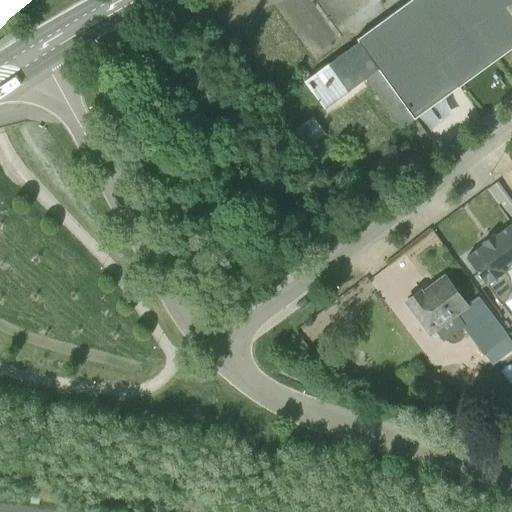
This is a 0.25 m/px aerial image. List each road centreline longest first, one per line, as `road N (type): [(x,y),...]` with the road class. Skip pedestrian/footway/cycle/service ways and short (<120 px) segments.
road 1 (unclassified): [(210,351),(511,125)]
road 2 (unclassified): [(36,51),(210,351)]
road 3 (unclassified): [(210,351),(261,394),(511,472)]
